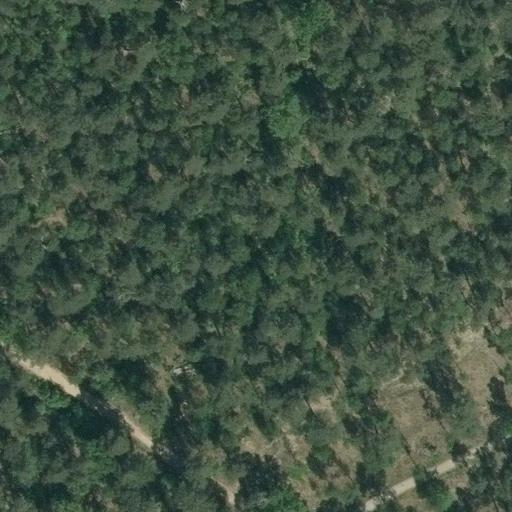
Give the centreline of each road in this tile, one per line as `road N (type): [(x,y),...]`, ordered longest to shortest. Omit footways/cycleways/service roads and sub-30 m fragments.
road 1 (unknown): [(0,345),(259,511)]
road 2 (track): [(360,511),(511,437)]
